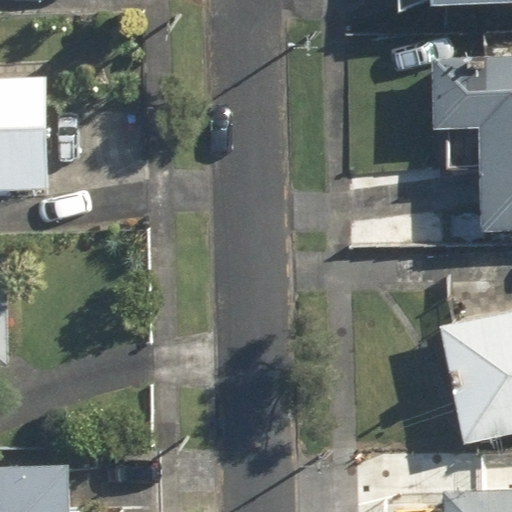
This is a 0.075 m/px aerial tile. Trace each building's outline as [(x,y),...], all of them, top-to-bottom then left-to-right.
[(511,44),(503,45),(453,45),(453,115),(503,115),(504,215),(511,214),(511,44)] [(70,61),(0,62),(0,174),(72,173),(70,61)] [(25,239),(0,238),(0,354),(25,354),(25,239)] [(511,302),(459,313),(484,432),(511,425),(511,302)] [(95,511),(94,447),(0,448),(0,511),(95,511)] [(511,511),(511,471),(469,472),(469,511),(511,511)]
